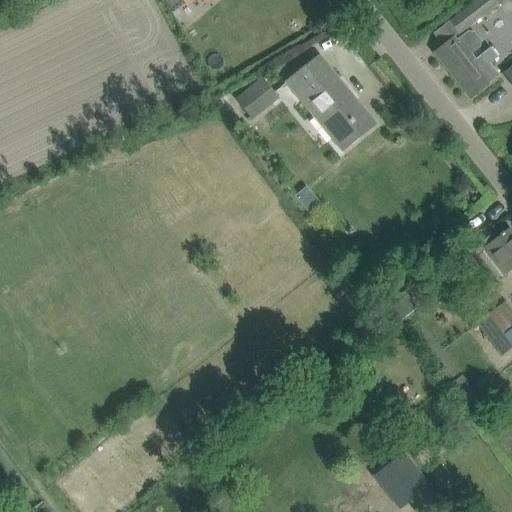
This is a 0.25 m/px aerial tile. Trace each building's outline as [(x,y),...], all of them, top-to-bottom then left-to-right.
[(478,0),(448,23),(457,35),(498,4),(494,0),(478,0)] [(330,3),(320,11),(327,21),(338,13),(330,3)] [(434,52),(470,98),(498,76),(488,64),(497,57),(491,48),(475,60),(472,54),(480,48),(480,41),(473,33),(467,32),(456,41),(453,38),(434,52)] [(287,82),(342,150),(374,124),(355,101),(351,104),(330,79),(335,76),(319,57),(287,82)] [(262,77),(235,98),(251,119),(279,98),(262,77)] [(488,213),(496,197),(484,192),(476,207),(488,213)] [(493,281),(502,273),(503,275),(511,268),(511,232),(509,229),(503,234),(501,233),(500,234),(492,224),(465,245),(493,281)] [(463,240),(453,228),(437,240),(447,253),(463,240)] [(511,348),(511,311),(504,301),(487,314),(488,316),(477,324),(502,356),(511,348)] [(463,305),(456,317),(471,325),(477,312),(463,305)] [(412,311),(398,322),(465,409),(480,399),(412,311)] [(0,344),(0,352),(1,354),(13,346),(8,339),(0,344)] [(407,414),(391,425),(423,467),(440,453),(407,414)] [(399,508),(424,488),(400,457),(375,476),(399,508)]
